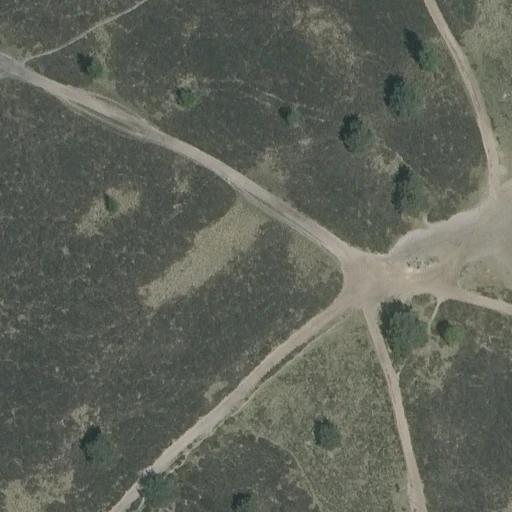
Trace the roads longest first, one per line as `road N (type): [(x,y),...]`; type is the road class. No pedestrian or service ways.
road 1 (track): [(481,245),(445,279),(363,275),(199,150),(0,62)]
road 2 (track): [(102,511),(363,275)]
road 3 (track): [(445,279),(444,295),(392,385),(360,299),(363,275)]
road 4 (track): [(423,511),(392,385)]
